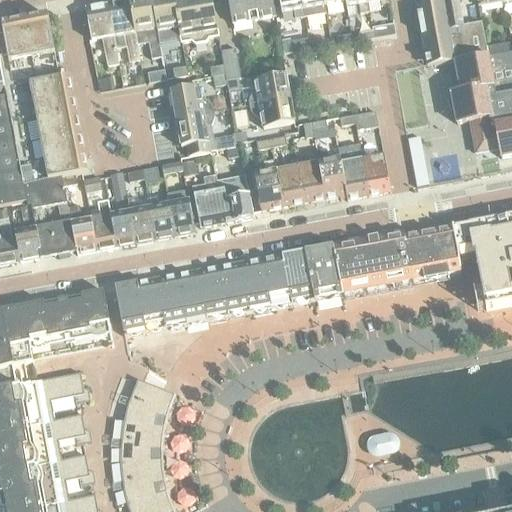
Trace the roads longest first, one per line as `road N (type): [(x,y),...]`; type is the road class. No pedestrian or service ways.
road 1 (residential): [(410,214),(0,285)]
road 2 (residential): [(232,511),(214,463),(219,430),(262,382),(511,330)]
road 3 (residential): [(406,0),(415,52),(380,59),(410,214)]
road 4 (residential): [(88,108),(100,169),(151,159),(139,98)]
road 5 (residential): [(394,500),(511,471)]
